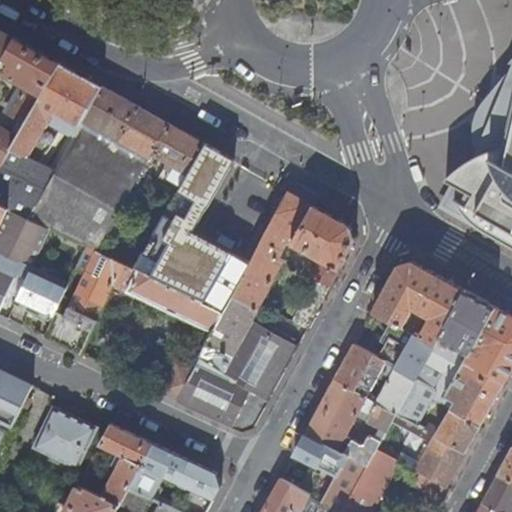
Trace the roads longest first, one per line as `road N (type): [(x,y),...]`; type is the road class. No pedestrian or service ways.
road 1 (residential): [(260,460),(0,340)]
road 2 (residential): [(260,460),(397,211)]
road 3 (secondary): [(397,211),(341,57)]
road 4 (secondary): [(397,211),(511,279)]
road 5 (residential): [(511,400),(449,511)]
road 6 (secondary): [(130,51),(19,0)]
